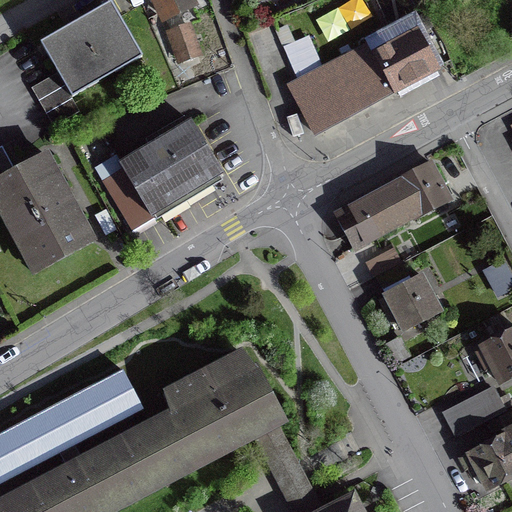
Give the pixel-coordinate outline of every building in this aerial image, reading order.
[(153,0),(163,19),(191,5),(188,0),(153,0)] [(109,4),(39,44),(71,99),(71,98),(67,92),(93,77),(96,84),(97,84),(93,77),(110,67),(114,74),(110,67),(136,52),(140,59),(141,58),(109,4)] [(169,32),(180,63),(197,57),(186,26),(169,32)] [(370,47),(290,90),(314,135),(344,119),(417,80),(435,70),(415,33),(374,55),(370,47)] [(56,74),(30,89),(52,128),(78,113),(56,74)] [(218,176),(220,176),(189,124),(187,125),(189,128),(162,144),(160,141),(155,144),(149,148),(151,151),(124,167),(122,164),(121,165),(123,170),(119,172),(101,183),(129,230),(152,216),(149,210),(215,171),(218,176)] [(72,139),(96,182),(101,183),(119,172),(108,155),(114,152),(107,140),(99,127),(72,139)] [(0,211),(33,272),(90,241),(45,157),(15,174),(0,147),(0,211)] [(394,183),(394,184),(335,216),(353,251),(413,219),(413,220),(449,201),(429,165),(394,183)] [(511,281),(501,262),(484,272),(498,297),(511,289),(511,281)] [(398,322),(403,332),(439,314),(420,277),(384,296),(385,299),(379,302),(391,325),(398,322)] [(499,385),(511,377),(511,330),(479,348),(481,350),(474,354),(484,372),(490,369),(499,385)] [(383,347),(393,365),(408,357),(398,339),(383,347)] [(252,372),(243,354),(164,396),(173,413),(83,461),(75,446),(144,409),(124,371),(0,436),(0,511),(107,511),(253,435),(258,445),(269,439),(278,434),(273,425),(282,420),(256,370),(252,372)] [(488,395),(441,418),(450,437),(498,414),(488,395)] [(493,434),(511,423),(511,420),(509,413),(488,424),(493,434)] [(511,431),(459,460),(464,471),(467,469),(474,483),(481,480),(486,491),(511,477),(511,431)] [(359,511),(352,497),(322,511),(359,511)]
